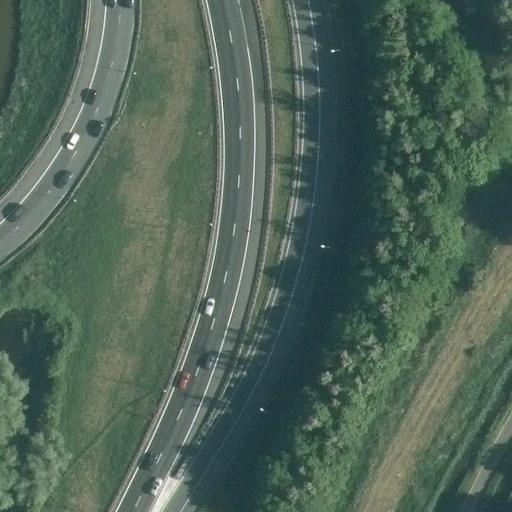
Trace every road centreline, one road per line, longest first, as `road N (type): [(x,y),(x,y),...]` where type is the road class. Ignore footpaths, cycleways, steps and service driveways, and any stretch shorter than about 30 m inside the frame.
road 1 (motorway): [(171,511),(236,407),(276,316),(312,143),(301,0)]
road 2 (motorway): [(136,511),(225,290),(239,149),(220,0)]
road 3 (motorway): [(115,0),(102,83),(76,146),(0,239)]
